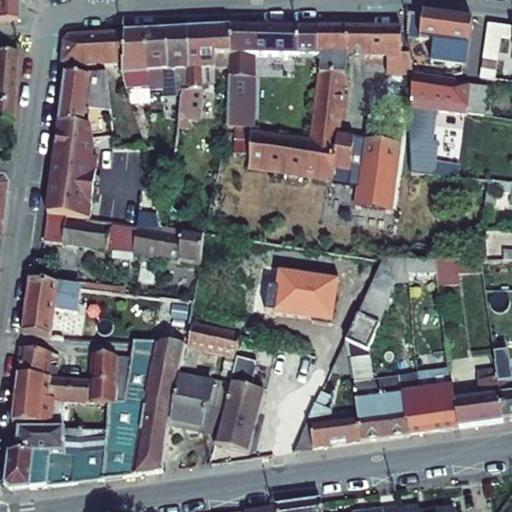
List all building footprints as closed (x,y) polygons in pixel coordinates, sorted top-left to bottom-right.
[(0,0),(0,22),(15,22),(14,0),(0,0)] [(426,62),(467,67),(473,23),(409,15),(408,40),(428,43),(426,59),(426,62)] [(481,80),(493,82),(499,38),(509,39),(510,28),(488,25),(481,80)] [(216,31),(216,58),(230,58),(231,58),(231,30),(216,31)] [(253,131),(254,57),(299,58),(300,31),(231,30),(231,58),(230,58),(229,71),(228,129),(253,131)] [(216,31),(188,32),(189,93),(182,93),(182,100),(179,129),(189,131),(190,122),(198,123),(203,85),(202,71),(214,71),(216,71),(229,71),(230,58),(216,58),(216,31)] [(300,31),(299,58),(317,58),(319,31),(300,31)] [(322,58),(320,76),(346,77),(348,58),(347,58),(350,31),(319,31),(317,58),(322,58)] [(348,58),(365,59),(367,31),(350,31),(347,58),(348,58)] [(388,76),(413,77),(409,57),(402,57),(403,31),(367,31),(365,59),(388,59),(388,76)] [(188,32),(167,33),(169,73),(170,90),(170,92),(183,91),(182,93),(189,93),(188,32)] [(149,91),(166,90),(166,92),(170,92),(170,90),(169,73),(167,33),(145,34),(147,74),(148,74),(148,78),(149,91)] [(148,78),(148,74),(147,74),(145,34),(124,36),(125,66),(123,66),(123,79),(128,94),(149,92),(149,91),(148,78)] [(63,64),(85,68),(123,66),(125,66),(124,36),(70,39),(66,43),(63,64)] [(409,57),(426,59),(428,43),(408,40),(409,57)] [(0,105),(14,106),(16,53),(0,52),(0,105)] [(202,71),(203,85),(214,84),(214,71),(202,71)] [(86,109),(111,112),(107,75),(90,75),(90,79),(65,76),(58,136),(85,136),(93,136),(93,134),(83,133),(86,109)] [(354,139),(339,136),(346,77),(320,76),(312,145),(251,136),(249,169),(349,184),(354,139)] [(456,84),(413,77),(411,104),(411,175),(428,177),(432,146),(425,145),(430,113),(468,118),(468,116),(471,88),(456,86),(456,84)] [(471,88),(468,116),(486,118),(488,90),(471,88)] [(169,100),(182,100),(182,93),(183,91),(170,92),(169,100)] [(131,104),(150,104),(149,92),(128,94),(131,104)] [(0,105),(0,123),(13,125),(14,106),(0,105)] [(58,136),(55,160),(69,161),(69,158),(94,161),(95,150),(93,136),(85,136),(58,136)] [(399,211),(405,143),(365,140),(359,207),(399,211)] [(478,168),(489,169),(490,156),(480,155),(478,168)] [(55,160),(52,186),(94,191),(99,162),(94,161),(69,158),(69,161),(55,160)] [(511,208),(511,188),(509,188),(509,185),(489,183),(485,213),(496,214),(498,196),(511,194),(511,202),(511,208)] [(48,217),(67,219),(90,222),(94,191),(52,186),(48,217)] [(485,213),(484,221),(495,222),(496,214),(485,213)] [(44,244),(62,246),(67,219),(48,217),(44,244)] [(62,246),(108,254),(112,225),(90,222),(67,219),(62,246)] [(511,221),(502,221),(502,230),(511,230),(511,221)] [(133,256),(201,266),(205,236),(163,230),(161,230),(161,236),(137,232),(138,230),(113,227),(109,254),(113,254),(133,256)] [(511,252),(503,253),(503,262),(511,262),(511,252)] [(113,254),(112,261),(133,262),(133,256),(113,254)] [(372,289),(387,295),(394,275),(408,276),(406,263),(384,264),(372,289)] [(406,263),(408,276),(437,276),(436,263),(406,263)] [(439,288),(459,286),(457,270),(472,270),(472,275),(482,275),(481,263),(436,263),(437,276),(439,288)] [(50,278),(48,286),(82,290),(123,296),(124,289),(50,278)] [(24,336),(52,340),(55,313),(77,317),(82,290),(48,286),(32,283),(24,336)] [(359,317),(376,326),(387,295),(372,289),(359,317)] [(160,300),(153,346),(156,346),(186,349),(187,349),(190,325),(194,304),(160,300)] [(421,396),(418,376),(372,383),(368,354),(380,328),(376,326),(359,317),(346,345),(351,375),(357,418),(361,444),(410,437),(404,398),(421,396)] [(244,336),(262,342),(267,325),(248,319),(244,336)] [(187,349),(201,352),(226,358),(235,360),(235,358),(240,336),(190,325),(187,349)] [(493,352),(504,350),(502,333),(491,334),(493,352)] [(6,488),(13,494),(163,474),(169,426),(170,420),(179,381),(181,369),(186,349),(156,346),(153,346),(133,344),(131,360),(124,407),(110,406),(107,432),(20,432),(17,455),(10,455),(6,488)] [(351,375),(346,345),(336,365),(332,374),(351,375)] [(186,349),(181,369),(191,371),(193,360),(198,362),(201,352),(187,349),(186,349)] [(22,351),(19,378),(46,380),(48,367),(59,368),(60,356),(22,351)] [(92,383),(91,404),(110,406),(124,407),(131,360),(93,358),(92,383)] [(226,358),(222,378),(232,380),(237,359),(235,358),(235,360),(226,358)] [(260,414),(265,394),(251,391),(258,364),(237,359),(232,380),(230,386),(218,436),(216,442),(224,444),(222,449),(245,455),(256,413),(260,414)] [(496,371),(504,424),(511,423),(511,369),(511,364),(495,366),(496,371)] [(48,367),(46,380),(56,380),(59,368),(48,367)] [(427,435),(458,431),(454,404),(452,389),(450,371),(418,376),(421,396),(427,435)] [(477,374),(480,401),(454,404),(458,431),(504,424),(496,371),(477,374)] [(19,378),(13,425),(52,427),(55,402),(65,403),(91,404),(92,383),(56,380),(46,380),(19,378)] [(187,430),(218,436),(230,386),(214,383),(213,388),(179,381),(170,420),(188,423),(187,430)] [(325,409),(330,398),(322,394),(294,454),(361,444),(357,418),(332,422),(331,412),(325,409)] [(421,396),(404,398),(410,437),(427,435),(421,396)] [(52,427),(63,427),(65,403),(55,402),(52,427)] [(256,413),(245,455),(250,457),(260,414),(256,413)] [(170,420),(169,426),(187,430),(188,423),(170,420)]
